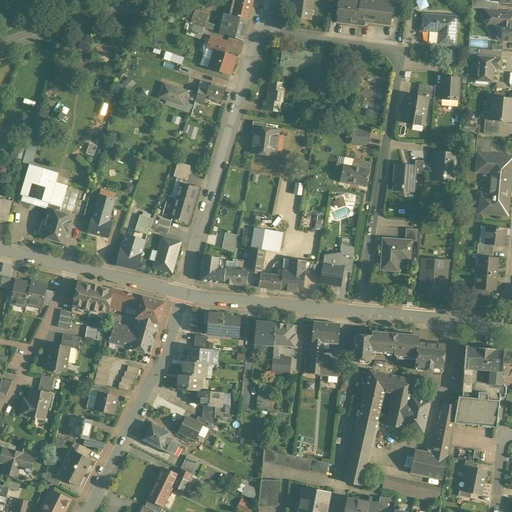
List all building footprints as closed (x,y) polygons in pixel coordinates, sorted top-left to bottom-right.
[(252,0),(237,0),(237,1),(236,1),(230,0),(228,0),(225,14),(248,20),(252,0)] [(294,0),(292,17),(311,20),(313,0),(294,0)] [(342,0),(339,22),(358,25),(359,21),(391,25),(394,2),(382,0),(342,0)] [(416,0),(419,10),(429,6),(426,0),(416,0)] [(486,12),(499,13),(500,5),(487,2),(486,12)] [(202,13),(195,11),(191,23),(198,25),(202,13)] [(511,24),(510,24),(510,20),(511,20),(511,14),(499,13),(486,12),(485,21),(487,24),(493,24),(495,22),(497,23),(499,25),(500,25),(500,29),(499,29),(497,30),(496,38),(498,40),(501,41),(511,41),(511,24)] [(208,16),(202,13),(198,25),(204,28),(206,23),(208,16)] [(248,20),(225,14),(222,28),(221,34),(243,41),(248,20)] [(456,17),(423,15),(422,31),(430,31),(439,32),(438,45),(454,46),(456,17)] [(191,23),(188,30),(202,35),(205,28),(204,28),(198,25),(191,23)] [(222,28),(206,23),(204,28),(205,28),(221,34),(222,28)] [(188,30),(186,34),(201,39),(202,35),(188,30)] [(439,32),(430,31),(429,44),(438,45),(439,32)] [(228,42),(211,37),(210,40),(207,49),(215,51),(224,54),(228,42)] [(207,49),(210,40),(206,39),(203,49),(205,55),(201,66),(209,68),(215,51),(207,49)] [(323,54),(283,49),(280,67),(293,69),(320,72),(323,54)] [(502,51),(479,49),(478,56),(495,58),(495,59),(501,59),(502,51)] [(224,54),(215,51),(209,68),(230,75),(236,58),(224,54)] [(181,65),(183,59),(172,55),(170,62),(181,65)] [(495,58),(478,56),(476,80),(492,82),(494,67),(495,59),(495,58)] [(192,69),(181,65),(179,71),(183,72),(190,75),(192,69)] [(285,83),(293,69),(280,67),(278,82),(285,83)] [(459,77),(443,76),(442,86),(442,97),(458,98),(459,77)] [(202,81),(200,89),(207,91),(208,88),(206,87),(207,83),(202,81)] [(278,82),(270,81),(266,110),(281,112),(285,83),(278,82)] [(226,88),(207,83),(206,87),(208,88),(207,91),(200,89),(198,95),(196,102),(204,104),(206,98),(222,102),(226,88)] [(435,87),(420,84),(418,96),(428,98),(434,99),(435,87)] [(186,92),(165,85),(160,97),(167,99),(182,104),(186,92)] [(442,86),(435,86),(435,87),(434,99),(434,102),(442,102),(442,97),(442,86)] [(198,95),(186,92),(182,104),(194,108),(196,102),(198,95)] [(418,96),(408,95),(403,122),(424,126),(428,98),(418,96)] [(458,98),(442,97),(442,102),(442,104),(457,105),(458,98)] [(502,98),(495,98),(494,105),(493,105),(491,120),(500,121),(505,121),(505,120),(511,121),(511,114),(511,111),(511,112),(511,101),(502,100),(502,98)] [(182,104),(167,99),(165,105),(169,107),(192,114),(194,108),(182,104)] [(491,120),(485,119),(484,133),(499,135),(500,121),(491,120)] [(267,124),(253,122),(251,135),(254,135),(255,128),(267,130),(267,124)] [(200,129),(187,125),(184,133),(190,135),(189,139),(196,141),(200,129)] [(267,130),(255,128),(254,135),(251,153),(275,156),(279,131),(267,130)] [(353,130),(352,143),(369,145),(371,132),(353,130)] [(491,141),(477,138),(475,153),(478,154),(490,155),(491,141)] [(86,153),(94,156),(98,145),(90,142),(86,153)] [(21,147),(15,145),(12,157),(18,158),(21,147)] [(462,146),(450,145),(449,153),(455,154),(461,155),(462,146)] [(18,158),(23,160),(26,148),(21,147),(18,158)] [(27,148),(24,157),(33,160),(36,150),(27,148)] [(449,153),(435,152),(433,179),(454,180),(455,154),(449,153)] [(511,156),(490,155),(478,154),(476,171),(489,173),(511,175),(511,169),(511,156)] [(335,171),(342,173),(345,158),(338,156),(335,171)] [(342,173),(341,181),(367,186),(371,162),(345,158),(342,173)] [(426,161),(416,161),(415,166),(416,166),(415,173),(425,174),(425,173),(426,161)] [(179,162),(175,176),(178,177),(183,178),(187,180),(191,166),(179,162)] [(32,165),(30,165),(21,195),(23,196),(21,202),(48,209),(55,184),(58,176),(59,173),(47,170),(32,165)] [(415,166),(396,165),(395,182),(394,182),(393,190),(414,192),(415,173),(416,166),(415,166)] [(511,175),(489,173),(487,196),(482,195),(480,213),(508,216),(509,198),(509,197),(511,175)] [(58,176),(55,184),(67,187),(69,180),(58,176)] [(174,192),(178,193),(181,183),(183,178),(178,177),(174,192)] [(301,194),(303,183),(296,182),(294,193),(301,194)] [(176,200),(193,205),(198,188),(181,183),(178,193),(176,200)] [(59,213),(64,199),(67,188),(67,187),(55,184),(48,209),(49,210),(59,213)] [(77,191),(67,188),(64,199),(73,202),(77,191)] [(115,199),(99,194),(93,216),(92,216),(88,233),(108,238),(110,232),(113,222),(109,221),(115,199)] [(12,202),(0,198),(0,219),(7,222),(12,202)] [(73,202),(64,199),(59,213),(69,216),(73,202)] [(193,205),(176,200),(175,204),(168,202),(164,215),(188,222),(193,205)] [(69,216),(59,213),(49,210),(46,219),(48,220),(44,236),(41,236),(66,243),(73,217),(69,216)] [(153,219),(141,215),(133,238),(146,241),(148,236),(152,223),(153,219)] [(172,221),(160,217),(158,225),(169,228),(170,228),(172,221)] [(256,219),(254,226),(262,227),(263,220),(256,219)] [(158,225),(152,223),(150,229),(167,234),(169,228),(158,225)] [(447,224),(443,223),(442,231),(456,232),(457,224),(447,224)] [(507,229),(486,226),(486,227),(488,227),(486,244),(484,244),(484,245),(493,245),(505,246),(506,235),(505,235),(506,229),(507,229)] [(283,233),(255,228),(251,248),(266,250),(276,252),(276,250),(280,251),(283,233)] [(418,229),(406,228),(405,240),(411,240),(411,241),(417,242),(418,229)] [(226,233),(223,248),(234,251),(238,236),(226,233)] [(133,238),(126,236),(122,249),(142,254),(144,249),(146,241),(133,238)] [(155,264),(154,267),(172,272),(180,243),(163,238),(158,253),(155,264)] [(405,240),(384,239),(382,270),(398,271),(399,258),(409,258),(411,241),(411,240),(405,240)] [(493,245),(484,245),(484,244),(481,244),(477,244),(477,250),(493,252),(493,245)] [(266,250),(251,248),(249,261),(248,269),(247,286),(259,288),(262,275),(262,274),(266,250)] [(142,254),(122,249),(117,265),(138,270),(142,254)] [(150,262),(155,264),(158,253),(153,251),(150,262)] [(342,255),(325,257),(324,264),(340,267),(342,255)] [(354,257),(342,255),(340,267),(344,267),(343,271),(351,273),(354,257)] [(492,257),(478,256),(478,257),(480,257),(478,272),(476,272),(476,273),(497,275),(497,274),(496,274),(497,269),(498,259),(499,258),(492,257)] [(221,260),(203,257),(200,281),(224,284),(226,267),(220,266),(221,260)] [(290,270),(283,270),(283,273),(282,276),(280,290),(302,292),(304,273),(305,261),(291,259),(290,270)] [(448,261),(422,259),(421,276),(424,276),(423,291),(433,292),(446,293),(448,261)] [(226,267),(237,268),(237,260),(234,260),(233,263),(227,262),(226,267)] [(249,261),(237,260),(237,268),(248,269),(249,261)] [(318,262),(305,261),(304,273),(316,273),(318,262)] [(340,267),(324,264),(321,282),(341,285),(343,271),(344,267),(340,267)] [(237,268),(226,267),(224,284),(247,286),(248,269),(237,268)] [(497,275),(476,273),(478,273),(477,289),(475,288),(475,289),(488,290),(496,291),(496,290),(495,290),(496,280),(496,275),(497,275)] [(268,275),(262,274),(262,275),(259,288),(267,288),(268,275)] [(279,276),(268,275),(267,288),(274,289),(280,290),(282,276),(279,276)] [(421,276),(420,295),(433,296),(433,292),(423,291),(424,276),(421,276)] [(31,284),(16,281),(16,283),(13,297),(12,303),(27,306),(32,282),(31,282),(31,284)] [(16,283),(10,282),(7,296),(13,297),(16,283)] [(47,285),(32,282),(27,306),(27,304),(42,307),(43,305),(46,290),(47,285)] [(93,285),(78,282),(72,311),(73,311),(74,306),(82,308),(82,309),(90,311),(89,313),(89,317),(90,317),(90,314),(91,311),(99,313),(99,312),(107,313),(106,318),(106,319),(107,319),(109,308),(111,298),(113,290),(99,287),(99,286),(98,285),(98,287),(94,286),(94,285),(93,284),(93,285)] [(138,309),(142,296),(113,289),(113,290),(111,298),(125,301),(127,302),(127,306),(138,309)] [(56,292),(46,290),(43,305),(49,306),(56,292)] [(142,296),(138,309),(162,316),(165,302),(142,296)] [(111,298),(109,308),(110,309),(111,307),(123,309),(124,305),(125,301),(111,298)] [(162,316),(138,309),(136,318),(137,319),(135,326),(146,329),(157,332),(162,316)] [(73,312),(61,310),(58,327),(70,330),(73,312)] [(241,319),(225,317),(225,315),(209,313),(207,334),(239,337),(241,319)] [(276,323),(257,322),(255,344),(268,345),(268,343),(274,343),(276,323)] [(340,324),(314,322),(311,362),(326,363),(327,359),(322,359),(323,343),(339,344),(340,324)] [(284,324),(276,323),(274,343),(274,345),(279,346),(292,347),(292,349),(295,350),(296,335),(293,334),(294,326),(284,325),(284,324)] [(128,348),(134,329),(115,324),(111,338),(109,343),(128,348)] [(134,329),(128,348),(140,351),(146,329),(135,326),(134,329)] [(104,330),(87,327),(85,338),(102,341),(104,330)] [(146,329),(140,351),(151,354),(157,332),(146,329)] [(398,334),(390,333),(390,334),(372,332),(372,336),(371,353),(417,357),(418,343),(419,336),(398,335),(398,334)] [(81,337),(63,334),(61,346),(70,348),(70,347),(79,349),(81,337)] [(372,336),(356,335),(354,359),(370,361),(371,353),(372,336)] [(445,345),(418,343),(417,357),(416,367),(426,368),(426,371),(432,371),(433,369),(443,370),(445,345)] [(61,346),(50,344),(47,359),(48,359),(47,368),(54,369),(54,370),(56,373),(59,374),(61,372),(62,370),(65,371),(70,348),(61,346)] [(268,345),(255,344),(254,351),(267,352),(268,345)] [(279,346),(274,345),(272,373),(290,375),(291,360),(280,359),(279,346)] [(483,370),(485,348),(472,347),(466,346),(462,392),(463,392),(470,393),(472,369),(476,370),(483,370)] [(194,348),(190,348),(189,361),(185,361),(185,362),(211,364),(209,363),(210,350),(213,351),(213,350),(206,349),(194,348)] [(485,348),(483,370),(491,371),(489,384),(501,385),(505,350),(499,349),(485,348)] [(211,364),(215,365),(219,365),(220,351),(213,350),(213,351),(210,350),(209,363),(211,364)] [(112,358),(101,355),(94,384),(106,387),(112,358)] [(211,364),(185,362),(184,375),(184,376),(200,377),(205,378),(205,377),(204,377),(205,364),(211,365),(211,364)] [(326,363),(311,362),(310,373),(341,376),(341,364),(326,363)] [(213,378),(215,365),(211,364),(211,365),(205,364),(204,377),(205,377),(205,378),(213,378)] [(140,368),(128,366),(127,372),(137,374),(138,374),(140,368)] [(487,387),(483,386),(484,383),(480,383),(480,386),(476,386),(475,384),(476,370),(472,369),(470,393),(463,392),(462,397),(459,396),(457,406),(453,423),(478,425),(478,427),(483,428),(483,426),(497,427),(500,397),(506,398),(507,388),(504,385),(501,385),(489,384),(489,385),(487,387)] [(364,397),(383,401),(385,392),(389,393),(393,375),(370,370),(364,397)] [(127,372),(125,371),(124,377),(134,379),(136,380),(137,374),(127,372)] [(200,377),(184,376),(184,375),(180,374),(178,389),(198,391),(200,377)] [(393,375),(389,393),(393,394),(390,406),(386,425),(404,429),(411,396),(412,397),(416,381),(393,375)] [(54,378),(42,376),(39,390),(51,393),(54,378)] [(124,377),(122,377),(121,383),(131,385),(133,385),(134,379),(124,377)] [(205,378),(200,377),(198,391),(201,392),(201,391),(207,391),(207,386),(208,381),(205,380),(205,378)] [(13,382),(2,380),(0,388),(0,393),(7,395),(13,382)] [(332,380),(326,383),(329,389),(336,385),(332,380)] [(121,383),(120,382),(118,388),(130,391),(131,388),(131,385),(121,383)] [(106,387),(95,385),(93,392),(99,393),(109,395),(111,388),(106,387)] [(39,390),(33,389),(29,405),(24,404),(21,414),(26,415),(26,416),(45,420),(46,419),(45,419),(50,394),(51,394),(52,393),(51,393),(39,390)] [(270,391),(259,390),(257,408),(268,409),(270,391)] [(222,407),(220,407),(221,393),(223,394),(223,393),(213,392),(207,391),(201,391),(201,392),(199,406),(203,406),(215,407),(215,413),(214,418),(220,421),(228,422),(230,407),(222,408),(222,407)] [(89,409),(98,411),(99,405),(96,404),(99,393),(93,392),(89,409)] [(109,395),(99,393),(96,404),(99,405),(98,411),(113,414),(117,397),(109,395)] [(412,397),(411,396),(404,429),(424,433),(430,406),(431,401),(412,397)] [(383,401),(364,397),(361,407),(359,418),(379,423),(379,422),(378,422),(383,401)] [(457,406),(443,403),(433,454),(447,457),(453,423),(457,406)] [(215,413),(203,412),(202,418),(214,424),(214,418),(215,413)] [(214,424),(202,418),(198,416),(195,422),(202,425),(202,426),(211,430),(214,424)] [(92,421),(79,418),(75,436),(87,439),(92,421)] [(195,422),(187,418),(180,432),(195,439),(202,426),(202,425),(195,422)] [(358,418),(343,482),(364,487),(379,423),(359,418),(358,418)] [(160,428),(152,424),(143,440),(172,455),(177,444),(171,441),(166,439),(167,436),(169,433),(165,431),(165,430),(160,428)] [(181,443),(173,439),(171,441),(177,444),(172,455),(174,456),(181,443)] [(92,451),(80,445),(80,446),(77,452),(88,458),(92,451)] [(40,451),(24,447),(22,454),(22,455),(33,458),(37,459),(40,451)] [(13,452),(12,453),(9,452),(10,450),(6,449),(3,461),(7,463),(5,471),(16,474),(18,468),(30,471),(33,458),(22,455),(22,454),(18,452),(17,451),(16,451),(15,451),(14,451),(13,452)] [(292,455),(264,449),(263,462),(309,472),(309,471),(311,459),(292,455)] [(433,454),(415,450),(410,473),(442,480),(447,457),(433,454)] [(77,452),(75,451),(61,476),(79,485),(92,459),(88,458),(77,452)] [(198,462),(188,457),(181,469),(192,474),(198,462)] [(329,463),(311,459),(309,471),(326,475),(329,463)] [(477,463),(465,461),(464,468),(469,469),(469,468),(476,469),(477,463)] [(202,464),(198,462),(192,474),(196,476),(202,464)] [(163,468),(148,498),(163,506),(173,485),(184,491),(188,482),(177,477),(175,476),(176,474),(163,468)] [(469,469),(467,480),(484,482),(486,471),(476,469),(469,468),(469,469)] [(181,469),(177,477),(188,482),(192,474),(181,469)] [(61,479),(47,472),(45,480),(57,486),(61,479)] [(440,491),(384,479),(382,490),(438,503),(440,495),(440,491)] [(280,480),(261,480),(260,492),(260,496),(259,501),(259,507),(278,507),(280,480)] [(482,494),(484,482),(467,480),(465,490),(465,491),(472,492),(482,494)] [(21,485),(5,481),(3,487),(10,488),(9,489),(19,491),(21,485)] [(3,487),(0,485),(0,503),(5,505),(8,494),(9,489),(10,488),(3,487)] [(259,492),(249,487),(246,495),(259,501),(260,496),(257,495),(259,492)] [(322,491),(315,489),(315,490),(304,488),(303,492),(301,502),(301,503),(327,508),(330,493),(322,491)] [(465,490),(460,489),(459,496),(470,499),(472,492),(465,491),(465,490)] [(64,511),(71,500),(51,490),(45,503),(46,503),(43,510),(44,511),(63,511),(64,511)] [(294,500),(301,502),(303,492),(296,491),(294,500)] [(386,511),(389,498),(380,497),(379,505),(378,511),(383,511),(386,511)] [(148,498),(144,506),(154,511),(156,511),(159,511),(163,506),(148,498)] [(28,501),(20,499),(17,508),(25,510),(28,501)] [(361,511),(364,502),(348,499),(346,507),(344,511),(361,511)] [(250,511),(253,506),(241,500),(237,508),(245,511),(250,511)] [(379,505),(364,502),(361,511),(377,511),(378,511),(379,505)] [(326,511),(327,508),(301,503),(300,506),(298,511),(326,511)]
